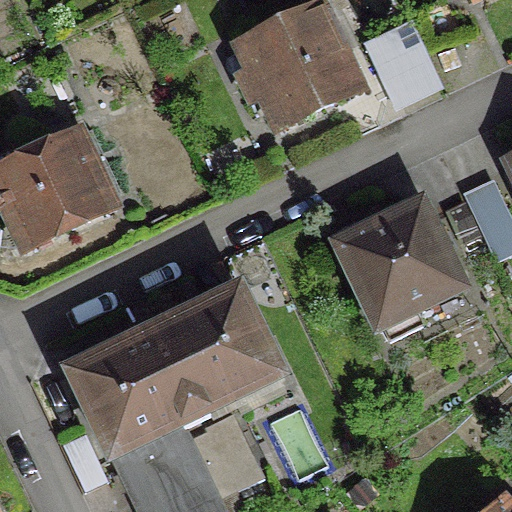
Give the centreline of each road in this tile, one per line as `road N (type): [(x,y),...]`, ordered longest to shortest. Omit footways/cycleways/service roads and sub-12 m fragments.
road 1 (residential): [(511,75),(0,319)]
road 2 (residential): [(0,350),(73,511)]
